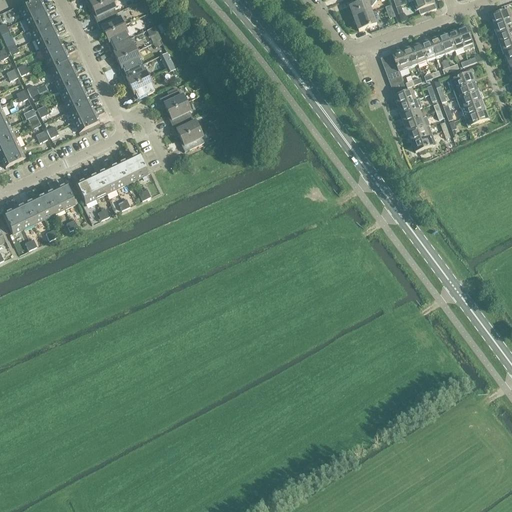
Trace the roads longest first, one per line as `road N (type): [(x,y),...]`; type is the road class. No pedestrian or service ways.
road 1 (primary): [(511,364),(234,0)]
road 2 (residential): [(119,121),(114,140),(0,196)]
road 3 (residential): [(60,0),(119,121)]
